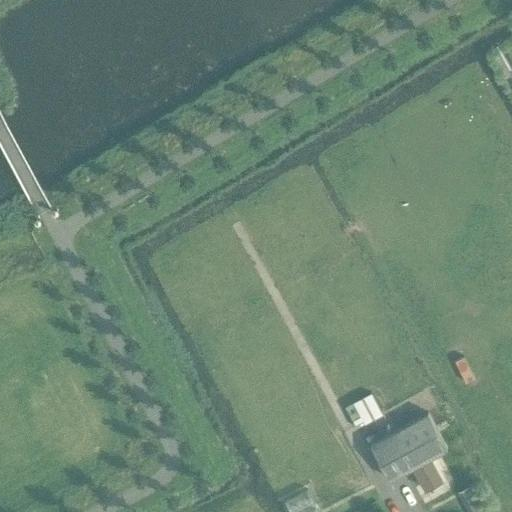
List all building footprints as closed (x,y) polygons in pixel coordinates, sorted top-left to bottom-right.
[(464,356),(456,360),(466,380),(474,376),(464,356)] [(346,406),(357,426),(382,413),(371,392),(346,406)] [(390,478),(447,447),(428,412),(371,443),(390,478)] [(432,458),(413,468),(425,491),(444,481),(432,458)] [(483,511),(469,486),(460,491),(471,511),(483,511)]
